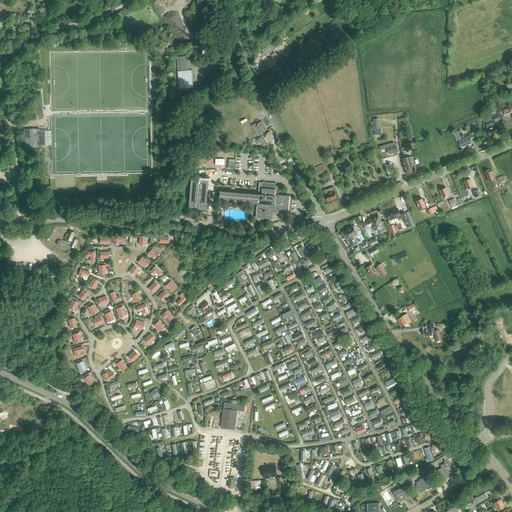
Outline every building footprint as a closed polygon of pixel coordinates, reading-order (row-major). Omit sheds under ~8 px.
[(271,43),(273,41),(270,38),(257,47),(260,51),(261,50),(265,55),(275,48),(271,43)] [(276,52),(269,56),(274,64),(278,61),(276,57),(278,56),(276,52)] [(177,71),(179,89),(193,88),(192,70),(189,70),(188,56),(176,57),(178,71),(177,71)] [(511,106),(503,110),(505,115),(511,111),(511,106)] [(501,121),(498,113),(496,114),(495,111),(491,113),(492,115),(495,123),(501,121)] [(378,119),(373,119),(373,121),(371,121),(371,129),(379,128),(378,119)] [(257,135),(259,133),(261,132),(261,134),(266,131),(260,122),(256,125),(255,124),(252,126),(257,135)] [(495,126),(493,122),(486,125),(487,129),(489,136),(498,133),(495,126)] [(40,130),(40,129),(29,129),(29,137),(24,137),(25,148),(40,147),(40,146),(44,145),(44,131),(40,130)] [(270,132),(265,136),(269,142),(274,139),(270,132)] [(460,139),(459,137),(458,137),(456,132),(453,134),(456,141),(458,140),(461,148),(472,143),(471,140),(474,139),(472,133),(468,134),(469,136),(461,139),(460,139)] [(387,148),(388,154),(397,151),(396,146),(394,142),(379,147),(380,150),(387,148)] [(338,150),(340,155),(351,150),(349,145),(338,150)] [(402,158),(406,174),(415,171),(410,156),(409,151),(403,153),(404,158),(402,158)] [(313,168),(316,176),(325,171),(322,164),(313,168)] [(485,172),(489,181),(495,179),(492,171),(490,172),(489,170),(485,172)] [(471,189),(471,187),(473,186),(470,178),(464,181),(468,190),(471,189)] [(189,209),(206,210),(208,181),(191,179),(189,209)] [(256,217),(273,219),(273,212),(288,213),(289,195),(279,195),(280,186),(275,186),(276,183),(262,182),(261,194),(220,191),(219,201),(257,204),(256,217)] [(337,198),(334,191),(333,187),(324,190),(328,201),(337,198)] [(445,196),(446,198),(449,196),(446,187),(440,190),(443,198),(445,196)] [(473,192),(475,198),(481,195),(478,190),(473,192)] [(424,210),(423,208),(425,206),(422,198),(416,201),(420,211),(424,210)] [(451,200),(449,201),(452,209),(457,207),(453,199),(451,200)] [(431,218),(430,216),(433,214),(432,213),(436,212),(436,213),(439,212),(436,206),(426,210),(428,215),(429,214),(430,215),(428,216),(429,219),(431,218)] [(402,215),(400,215),(397,208),(386,213),(390,220),(397,217),(398,220),(403,218),(405,224),(410,222),(406,212),(401,214),(402,215)] [(362,223),(364,228),(372,225),(374,230),(382,227),(378,216),(370,219),(370,220),(362,223)] [(358,231),(355,226),(353,227),(352,226),(342,232),(347,240),(348,239),(352,246),(357,243),(352,236),(357,234),(356,233),(358,231)] [(300,232),(298,233),(302,239),(303,238),(308,235),(304,229),(300,232)] [(66,238),(64,242),(69,244),(69,245),(73,247),(77,240),(72,238),(74,233),(70,231),(68,235),(66,234),(65,238),(66,238)] [(114,236),(114,244),(119,245),(119,242),(124,242),(124,237),(114,236)] [(288,238),(282,241),(284,246),(286,245),(288,248),(292,246),(288,238)] [(376,238),(368,241),(370,246),(378,243),(376,238)] [(278,244),(273,247),(278,254),(283,251),(278,244)] [(303,246),(298,249),(303,258),(308,254),(303,246)] [(318,246),(311,251),(313,255),(320,250),(318,246)] [(376,247),(369,251),(372,255),(378,252),(376,247)] [(147,254),(153,259),(158,254),(153,248),(147,254)] [(270,251),(266,253),(269,258),(275,255),(272,248),(269,250),(270,251)] [(295,251),(290,254),(293,261),(294,262),(299,259),(295,251)] [(90,257),(90,262),(95,262),(95,252),(87,252),(87,257),(90,257)] [(406,252),(394,257),(396,262),(399,261),(398,259),(408,255),(406,252)] [(138,262),(145,268),(150,262),(142,256),(138,262)] [(266,259),(258,263),(261,269),(269,264),(266,259)] [(278,261),(272,264),(274,268),(276,267),(278,270),(281,269),(278,261)] [(300,262),(296,264),(302,273),(305,271),(300,262)] [(374,269),(372,264),(366,268),(371,275),(376,272),(379,270),(383,276),(387,274),(381,264),(377,266),(377,267),(374,269)] [(134,265),(129,272),(134,276),(140,269),(134,265)] [(332,265),(324,270),(326,274),(334,269),(332,265)] [(156,273),(159,277),(163,273),(156,266),(150,272),(154,275),(156,273)] [(90,272),(81,269),(78,276),(83,278),(84,275),(89,277),(90,272)] [(242,270),(235,275),(241,283),(244,281),(241,276),(245,274),(242,270)] [(93,278),(88,286),(95,289),(100,282),(93,278)] [(272,279),(268,281),(272,291),(276,289),(272,279)] [(178,287),(171,281),(166,286),(173,292),(178,287)] [(341,281),(335,284),(336,285),(336,286),(338,290),(339,291),(345,288),(341,281)] [(153,293),(160,287),(155,282),(148,288),(153,293)] [(251,285),(247,287),(252,296),(256,294),(251,285)] [(325,285),(318,289),(320,293),(328,289),(325,285)] [(84,289),(78,296),(83,301),(90,294),(84,289)] [(158,297),(163,302),(169,295),(164,290),(158,297)] [(218,303),(222,301),(216,290),(212,292),(218,303)] [(115,291),(110,293),(114,303),(121,300),(119,295),(116,296),(115,291)] [(138,291),(131,295),(136,303),(143,299),(138,291)] [(177,302),(181,305),(188,298),(182,292),(179,296),(181,298),(177,302)] [(106,296),(98,299),(100,306),(109,303),(106,296)] [(262,303),(264,306),(272,301),(270,298),(262,303)] [(68,307),(75,311),(79,303),(72,299),(68,307)] [(298,303),(301,309),(309,306),(306,300),(298,303)] [(349,304),(344,306),(346,310),(355,305),(353,301),(348,303),(349,304)] [(207,302),(201,306),(202,307),(205,311),(207,314),(210,312),(211,313),(214,311),(213,310),(207,302)] [(335,303),(327,307),(329,311),(337,307),(335,303)] [(94,304),(88,307),(92,316),(98,312),(94,304)] [(145,304),(136,307),(138,312),(142,310),(143,313),(148,311),(145,304)] [(411,305),(407,307),(410,312),(411,311),(413,314),(417,311),(413,305),(413,304),(411,305)] [(123,306),(116,309),(119,317),(126,315),(123,306)] [(187,312),(189,315),(196,309),(193,306),(191,308),(191,309),(187,312)] [(247,313),(249,316),(257,311),(255,308),(247,313)] [(354,308),(346,313),(349,318),(357,313),(354,308)] [(167,317),(170,321),(174,317),(167,310),(161,315),(165,319),(167,317)] [(311,310),(300,314),(302,318),(313,313),(311,310)] [(104,314),(108,323),(115,319),(111,311),(104,314)] [(340,313),(332,317),(334,321),(342,316),(340,313)] [(411,322),(406,314),(397,319),(401,326),(406,323),(407,324),(411,322)] [(199,320),(198,320),(201,324),(208,319),(206,315),(199,320)] [(92,320),(95,327),(104,323),(100,316),(92,320)] [(75,318),(68,319),(70,329),(77,327),(75,318)] [(262,318),(252,323),(254,327),(264,322),(262,318)] [(316,318),(306,323),(308,327),(318,323),(316,318)] [(143,330),(145,323),(137,320),(134,327),(143,330)] [(153,325),(159,332),(165,327),(159,320),(153,325)] [(277,334),(287,329),(285,325),(275,330),(277,334)] [(365,325),(358,329),(360,333),(368,329),(365,325)] [(200,337),(198,334),(201,332),(200,329),(198,330),(195,326),(191,330),(197,339),(200,337)] [(176,334),(179,337),(186,331),(184,328),(176,334)] [(434,331),(434,328),(431,329),(431,328),(427,329),(427,330),(423,331),(424,337),(432,335),(435,335),(436,341),(441,341),(439,330),(434,331)] [(313,333),(315,337),(324,333),(322,329),(313,333)] [(292,334),(295,340),(304,336),(301,330),(292,334)] [(75,343),(82,341),(79,332),(72,334),(75,343)] [(156,338),(151,333),(144,339),(149,344),(156,338)] [(370,334),(361,339),(363,342),(372,337),(370,334)] [(247,345),(256,341),(254,337),(245,342),(247,345)] [(305,337),(297,341),(300,346),(308,342),(305,337)] [(235,343),(225,347),(227,351),(237,346),(235,343)] [(376,343),(366,348),(368,352),(375,348),(376,351),(379,349),(377,347),(378,346),(376,343)] [(75,356),(80,355),(80,352),(84,351),(83,346),(73,349),(75,356)] [(224,348),(213,351),(215,356),(225,352),(224,348)] [(323,357),(333,353),(331,349),(321,354),(323,357)] [(128,357),(133,362),(140,356),(135,351),(128,357)] [(381,351),(372,356),(374,359),(383,354),(381,351)] [(357,357),(354,359),(357,363),(365,358),(363,354),(361,355),(359,353),(355,355),(357,357)] [(255,365),(264,361),(262,357),(253,362),(255,365)] [(233,369),(242,365),(240,359),(230,363),(233,369)] [(325,364),(328,370),(338,365),(335,359),(325,364)] [(122,360),(116,364),(121,371),(127,367),(122,360)] [(290,369),(300,364),(298,360),(288,364),(290,369)] [(382,364),(377,367),(379,370),(388,366),(385,360),(381,362),(382,364)] [(76,364),(80,372),(87,369),(83,361),(76,364)] [(127,371),(130,376),(136,373),(133,368),(127,371)] [(331,375),(333,378),(342,374),(341,370),(331,375)] [(107,372),(103,375),(107,382),(115,376),(113,372),(108,375),(107,372)] [(83,379),(89,386),(95,382),(89,375),(83,379)] [(360,378),(353,382),(356,388),(360,386),(360,387),(363,385),(360,378)] [(391,382),(386,385),(388,389),(397,384),(394,378),(390,381),(391,382)] [(300,389),(302,395),(306,393),(306,391),(310,390),(309,386),(300,389)] [(349,387),(341,390),(343,395),(351,392),(349,387)] [(155,399),(161,394),(156,388),(150,392),(155,399)] [(368,389),(358,394),(360,398),(369,393),(368,389)] [(291,400),(299,397),(297,391),(288,394),(291,400)] [(272,395),(262,400),(263,403),(274,398),(272,395)] [(347,405),(356,400),(354,395),(344,400),(347,405)] [(403,396),(394,401),(396,404),(404,400),(403,396)] [(371,401),(364,405),(366,410),(374,406),(371,401)] [(237,410),(244,411),(244,405),(224,402),(221,427),(235,429),(237,410)] [(390,407),(380,412),(383,416),(392,410),(390,407)] [(339,410),(331,413),(333,419),(341,416),(339,410)] [(377,410),(369,414),(371,418),(379,414),(377,410)] [(317,420),(321,418),(319,414),(311,417),(314,423),(318,422),(317,420)] [(412,414),(405,418),(408,423),(415,419),(412,414)] [(334,424),(336,427),(345,422),(343,418),(334,424)] [(381,419),(373,423),(375,427),(383,424),(381,419)] [(358,434),(366,431),(364,425),(355,428),(358,434)] [(406,427),(402,428),(404,437),(413,435),(412,432),(408,433),(406,427)] [(431,437),(433,440),(436,439),(433,431),(424,434),(426,438),(431,437)] [(319,437),(319,441),(330,439),(328,432),(322,433),(322,436),(319,437)] [(416,437),(418,444),(424,442),(422,435),(416,437)] [(277,450),(262,446),(260,451),(276,455),(277,450)] [(368,460),(372,459),(370,450),(363,452),(364,455),(367,455),(368,460)] [(391,459),(386,461),(388,470),(394,468),(391,459)] [(450,476),(449,474),(455,471),(448,459),(443,462),(445,464),(440,466),(441,469),(436,472),(438,475),(439,475),(442,481),(450,476)] [(331,475),(335,465),(332,463),(327,473),(331,475)] [(381,464),(375,466),(378,475),(384,472),(381,464)] [(264,479),(269,478),(269,476),(276,475),(276,467),(275,467),(275,465),(270,465),(270,468),(263,468),(263,476),(264,476),(264,479)] [(423,468),(427,475),(433,472),(428,465),(423,468)] [(322,473),(316,484),(321,486),(326,476),(322,473)] [(425,489),(432,484),(428,476),(424,478),(423,477),(418,480),(419,481),(416,483),(417,484),(415,485),(418,490),(419,489),(422,493),(426,490),(425,489)] [(409,484),(406,478),(401,481),(397,483),(399,486),(402,484),(404,487),(409,484)] [(339,480),(336,485),(342,488),(345,483),(339,480)] [(409,498),(402,486),(399,488),(395,490),(396,491),(394,492),(395,495),(399,502),(404,499),(405,501),(409,498)] [(466,504),(465,505),(468,509),(469,508),(470,509),(470,510),(471,510),(472,510),(472,511),(473,511),(473,510),(474,510),(475,510),(475,509),(476,509),(476,508),(476,507),(476,506),(475,506),(475,505),(488,498),(485,493),(488,492),(485,488),(466,499),(467,501),(466,504)] [(326,506),(330,496),(325,495),(322,504),(326,506)] [(341,508),(334,505),(336,500),(332,498),(328,508),(339,511),(341,508)] [(495,501),(490,504),(492,506),(493,508),(503,503),(502,500),(501,501),(500,499),(496,502),(495,501)] [(367,505),(366,505),(366,511),(384,511),(383,508),(381,510),(380,507),(379,503),(367,504),(367,505)] [(497,510),(498,511),(505,507),(504,506),(505,505),(503,503),(493,508),(495,511),(497,510)]
